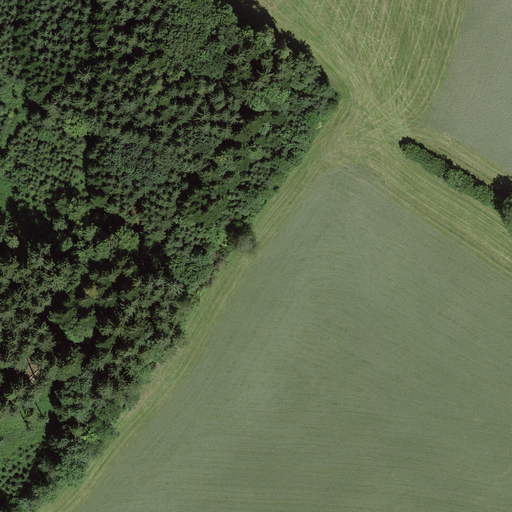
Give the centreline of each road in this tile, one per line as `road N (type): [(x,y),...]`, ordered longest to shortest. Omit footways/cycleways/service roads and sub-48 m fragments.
road 1 (track): [(311,55),(392,127),(511,202)]
road 2 (track): [(0,371),(54,275),(0,176)]
